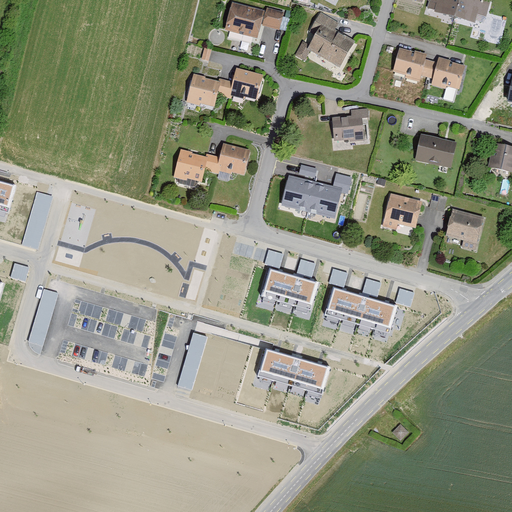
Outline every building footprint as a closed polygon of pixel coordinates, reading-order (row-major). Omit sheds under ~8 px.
[(453,0),(427,0),(425,10),(449,16),(453,0)] [(485,18),(489,3),(478,0),(453,0),(449,16),(472,23),(474,15),(485,18)] [(222,31),(255,39),(258,26),(261,10),(230,2),(222,31)] [(276,30),(280,14),(261,10),(258,26),(269,28),(276,30)] [(337,70),(353,44),(335,32),(339,25),(319,12),(310,28),(315,31),(304,50),(337,70)] [(199,60),(206,62),(210,48),(202,46),(199,60)] [(424,62),(426,56),(396,48),(388,75),(418,83),(420,77),(424,62)] [(458,94),(466,68),(437,60),(435,65),(431,80),(429,86),(458,94)] [(431,80),(435,65),(424,62),(420,77),(425,78),(431,80)] [(230,99),(253,106),(260,80),(237,73),(234,85),(230,99)] [(184,101),(212,108),(215,95),(219,81),(191,74),(184,101)] [(215,95),(230,99),(234,85),(219,81),(215,95)] [(331,122),(333,146),(361,143),(359,124),(370,123),(369,111),(348,113),(349,121),(331,122)] [(450,169),(456,143),(420,135),(414,160),(450,169)] [(249,153),(224,146),(219,162),(218,168),(243,174),(249,153)] [(511,149),(495,146),(489,172),(511,177),(511,173),(511,149)] [(205,158),(179,152),(172,179),(198,186),(202,171),(205,158)] [(202,171),(216,174),(218,168),(219,162),(205,158),(202,171)] [(302,164),(299,173),(314,178),(317,168),(302,164)] [(333,217),(339,191),(287,179),(281,204),(333,217)] [(0,215),(5,217),(14,186),(0,181),(0,215)] [(38,191),(22,245),(38,249),(53,195),(38,191)] [(431,194),(428,208),(444,212),(448,198),(431,194)] [(420,203),(389,195),(380,228),(395,232),(397,224),(413,229),(420,203)] [(483,219),(450,212),(445,236),(460,239),(458,251),(475,254),(483,219)] [(266,261),(281,266),(284,253),(270,249),(266,261)] [(296,271),(313,276),(317,262),(300,257),(296,271)] [(12,278),(28,280),(30,266),(14,264),(12,278)] [(331,268),(329,282),(346,284),(348,270),(331,268)] [(270,269),(262,297),(309,311),(317,283),(270,269)] [(399,286),(395,300),(413,305),(417,291),(399,286)] [(333,287),(325,315),(389,334),(397,306),(333,287)] [(43,345),(59,292),(44,288),(29,341),(43,345)] [(265,349),(258,377),(322,397),(329,368),(265,349)] [(398,426),(389,433),(397,443),(406,436),(398,426)]
